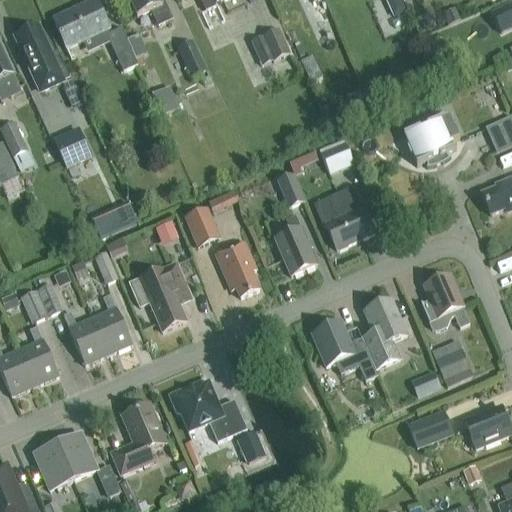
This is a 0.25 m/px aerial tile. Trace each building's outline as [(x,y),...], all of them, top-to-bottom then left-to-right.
[(158,30),(173,23),(162,0),(127,0),(137,21),(151,14),(158,30)] [(199,0),(206,14),(217,9),(216,6),(220,4),(221,5),(230,0),(199,0)] [(385,0),(394,21),(407,16),(399,0),(385,0)] [(67,52),(110,32),(96,3),(53,23),(67,52)] [(501,36),(511,30),(511,5),(491,16),(501,36)] [(443,18),(448,30),(461,24),(456,12),(443,18)] [(51,58),(38,31),(39,31),(39,30),(15,41),(16,42),(16,41),(41,95),(62,85),(70,81),(74,89),(73,89),(73,90),(74,89),(58,54),(51,58)] [(136,63),(127,43),(122,31),(107,37),(116,60),(119,59),(123,69),(136,63)] [(291,57),(280,32),(251,45),(263,70),(291,57)] [(147,57),(139,38),(127,43),(136,63),(139,70),(145,67),(142,59),(147,57)] [(207,74),(193,44),(178,51),(191,81),(207,74)] [(0,101),(2,105),(22,95),(6,63),(5,63),(0,51),(0,101)] [(70,81),(62,85),(66,93),(73,89),(74,89),(70,81)] [(409,99),(404,88),(372,101),(376,112),(409,99)] [(180,113),(170,90),(152,98),(162,121),(180,113)] [(443,123),(404,140),(408,151),(407,152),(410,159),(412,159),(417,170),(424,167),(426,172),(432,171),(437,169),(442,167),(447,164),(451,161),(449,156),(456,153),(453,145),(454,144),(450,133),(448,134),(443,123)] [(15,126),(1,133),(13,160),(27,153),(15,126)] [(92,161),(79,131),(53,143),(66,173),(92,161)] [(511,135),(491,144),(497,157),(511,150),(511,135)] [(354,169),(344,144),(320,155),(330,179),(354,169)] [(0,188),(19,180),(3,146),(0,147),(0,188)] [(294,180),(301,177),(296,165),(289,169),(294,180)] [(304,206),(292,180),(289,172),(276,178),(279,186),(278,186),(289,212),(304,206)] [(497,191),(482,197),(490,219),(505,213),(507,216),(511,213),(511,181),(495,188),(497,191)] [(362,213),(352,191),(328,201),(329,202),(314,208),(324,229),(326,228),(337,254),(340,255),(347,252),(348,249),(374,238),(362,212),(362,213)] [(209,207),(213,217),(239,205),(234,195),(215,204),(209,207)] [(100,241),(137,225),(129,207),(92,224),(100,241)] [(221,242),(208,211),(184,221),(198,252),(221,242)] [(291,236),(275,243),(291,281),(317,269),(301,232),(300,232),(295,220),(286,224),(291,236)] [(171,226),(165,228),(171,243),(177,241),(171,226)] [(251,276),(256,274),(244,247),(216,259),(231,294),(236,292),(241,302),(259,294),(251,276)] [(119,283),(107,256),(94,262),(106,289),(119,283)] [(189,295),(177,267),(130,287),(142,315),(151,311),(162,336),(187,326),(176,300),(189,295)] [(73,272),(78,283),(88,279),(84,268),(73,272)] [(67,275),(55,280),(59,290),(71,285),(67,275)] [(463,312),(449,279),(424,290),(431,304),(423,308),(422,306),(420,306),(432,333),(435,335),(439,335),(447,331),(450,322),(455,320),(460,332),(469,328),(462,312),(463,312)] [(63,314),(51,288),(37,295),(49,321),(63,314)] [(48,321),(36,294),(21,301),(33,328),(48,321)] [(109,316),(93,323),(109,359),(133,349),(117,312),(116,313),(110,299),(103,302),(109,316)] [(6,315),(19,309),(16,301),(3,307),(6,315)] [(375,341),(363,346),(375,374),(400,363),(392,346),(407,339),(392,304),(364,316),(375,341)] [(109,359),(93,323),(77,330),(71,316),(64,319),(70,333),(69,333),(85,370),(109,359)] [(341,325),(312,338),(326,371),(335,367),(341,379),(359,371),(365,385),(378,380),(375,374),(363,346),(362,342),(350,347),(341,325)] [(36,347),(19,354),(35,391),(59,381),(43,344),(37,331),(30,334),(36,347)] [(35,391),(19,354),(3,361),(0,353),(0,374),(12,401),(35,391)] [(472,379),(461,353),(436,365),(446,389),(472,379)] [(433,375),(422,380),(429,396),(440,391),(433,375)] [(247,434),(234,405),(219,411),(209,386),(189,395),(187,391),(176,396),(177,400),(174,401),(177,408),(174,410),(177,417),(180,416),(189,436),(209,427),(218,447),(247,434)] [(165,447),(149,409),(123,420),(135,447),(111,458),(121,480),(153,466),(149,454),(165,447)] [(475,453),(511,438),(511,436),(501,411),(464,425),(475,453)] [(453,439),(443,414),(406,429),(417,454),(453,439)] [(266,460),(256,435),(236,444),(247,469),(266,460)] [(98,475),(81,438),(58,448),(74,485),(98,475)] [(74,485),(58,448),(34,458),(50,495),(74,485)] [(180,476),(186,473),(183,465),(177,468),(180,476)] [(468,485),(480,480),(476,470),(464,475),(468,485)] [(37,511),(30,495),(19,500),(7,472),(0,475),(0,511),(37,511)] [(113,479),(100,485),(107,501),(120,495),(113,479)] [(138,507),(128,484),(120,487),(131,511),(148,511),(145,504),(138,507)] [(511,511),(511,487),(501,492),(507,507),(499,510),(500,511),(511,511)] [(420,495),(426,511),(437,511),(439,511),(431,491),(420,495)]
